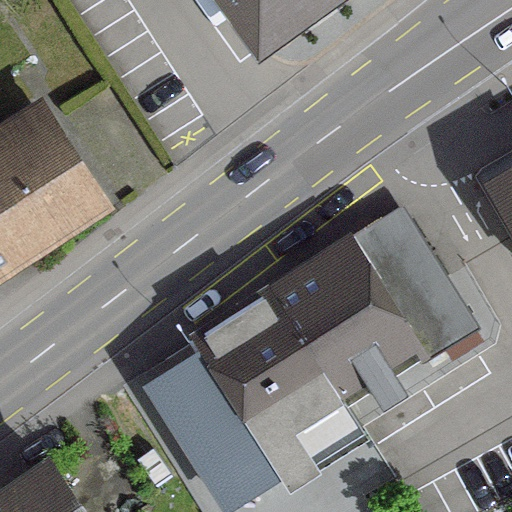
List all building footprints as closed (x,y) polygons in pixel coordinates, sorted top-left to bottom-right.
[(220,0),(256,50),(325,0),(220,0)] [(35,107),(0,129),(0,265),(17,254),(18,255),(97,203),(35,107)] [(511,223),(511,163),(485,179),(511,223)] [(397,213),(270,292),(334,392),(409,344),(418,360),(470,329),(397,213)] [(257,440),(334,392),(270,292),(188,344),(261,458),(266,455),(257,440)] [(78,511),(46,466),(0,498),(0,511),(78,511)]
